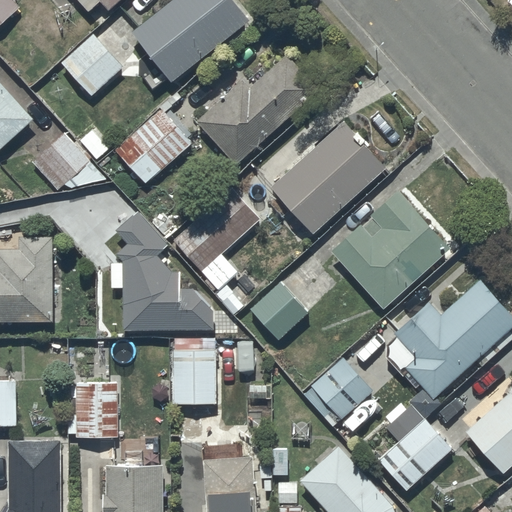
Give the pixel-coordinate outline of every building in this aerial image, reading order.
[(13,0),(0,0),(0,28),(21,8),(13,0)] [(77,0),(90,15),(102,5),(110,15),(126,0),(77,0)] [(233,0),(178,0),(134,35),(173,85),(252,24),(233,0)] [(93,35),(62,66),(94,99),(125,68),(93,35)] [(246,82),(199,124),(237,168),(326,90),(293,52),(251,89),(246,82)] [(0,84),(0,155),(35,123),(0,84)] [(163,109),(115,151),(147,187),(195,145),(163,109)] [(344,123),(272,190),(316,238),(388,171),(344,123)] [(92,127),(79,140),(99,160),(112,148),(92,127)] [(69,132),(33,163),(58,192),(94,161),(69,132)] [(233,189),(173,242),(218,293),(240,274),(224,257),(248,236),(258,247),(273,234),(233,189)] [(398,192),(331,254),(386,314),(453,252),(398,192)] [(140,212),(116,232),(129,247),(117,257),(123,264),(112,264),(112,292),(124,292),(123,334),(232,335),(233,315),(215,315),(215,311),(212,311),(212,304),(197,290),(182,290),(182,273),(173,273),(169,266),(168,241),(140,212)] [(55,325),(54,238),(20,238),(20,252),(0,252),(0,330),(1,331),(1,326),(55,325)] [(245,275),(222,296),(235,311),(258,291),(256,289),(262,284),(252,272),(246,277),(245,275)] [(511,331),(511,315),(482,283),(444,318),(432,305),(396,338),(398,341),(385,353),(403,372),(405,370),(435,403),(511,331)] [(283,284),(251,312),(280,345),(312,316),(283,284)] [(218,352),(173,353),(174,407),(218,406),(218,352)] [(344,357),(304,396),(325,418),(332,412),(343,423),(376,391),(344,357)] [(76,440),(120,440),(119,381),(88,382),(88,377),(71,377),(71,385),(76,385),(76,440)] [(19,380),(0,379),(0,429),(18,430),(19,380)] [(506,477),(511,471),(511,395),(511,396),(467,436),(506,477)] [(415,407),(388,431),(400,444),(380,462),(408,494),(455,452),(415,407)] [(234,424),(205,424),(205,442),(234,442),(234,424)] [(132,470),(108,470),(107,511),(165,511),(166,468),(160,468),(160,447),(145,447),(145,441),(132,441),(132,470)] [(64,511),(63,444),(8,445),(9,504),(7,503),(1,511),(64,511)] [(88,444),(72,444),(73,476),(89,476),(88,444)] [(233,445),(203,447),(206,511),(256,511),(254,459),(233,460),(233,445)] [(288,448),(274,448),(274,478),(289,478),(290,451),(288,451),(288,448)] [(325,511),(397,511),(397,510),(395,510),(385,499),(386,498),(340,448),(300,484),(325,511)]
